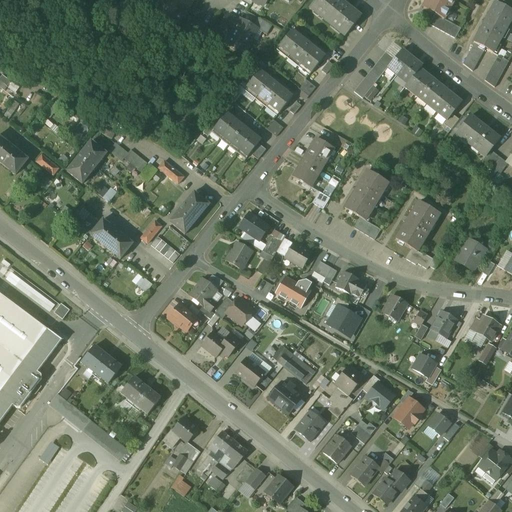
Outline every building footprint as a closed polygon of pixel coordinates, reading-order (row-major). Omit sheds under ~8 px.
[(195,0),(194,0),(165,0),(163,6),(168,9),(164,17),(179,25),(189,7),(191,8),(195,0)] [(339,0),(317,0),(310,9),(346,37),(361,18),(339,0)] [(428,0),(424,9),(435,15),(445,20),(455,0),(428,0)] [(511,11),(496,3),(474,44),(493,54),(511,19),(511,11)] [(445,20),(435,15),(430,26),(456,40),(461,29),(445,20)] [(240,23),(228,16),(223,26),(234,32),(227,45),(244,54),(258,30),(254,27),(241,20),(240,23)] [(273,27),(259,19),(254,27),(258,30),(267,36),(273,27)] [(208,29),(196,22),(188,37),(201,42),(208,29)] [(293,31),(279,48),(290,57),(304,40),(293,31)] [(315,48),(304,40),(290,57),(301,66),(315,48)] [(315,48),(301,66),(312,75),(326,57),(315,48)] [(391,65),(388,69),(397,77),(412,58),(403,51),(391,65)] [(395,60),(386,53),(383,58),(391,65),(395,60)] [(499,57),(485,82),(495,89),(509,63),(499,57)] [(391,65),(383,58),(379,62),(388,69),(391,65)] [(412,58),(397,77),(408,85),(420,70),(421,70),(423,67),(412,58)] [(388,69),(379,62),(376,67),(384,74),(388,69)] [(329,63),(322,72),(327,76),(334,67),(329,63)] [(384,74),(376,67),(372,71),(381,78),(384,74)] [(408,85),(405,89),(416,97),(418,95),(431,79),(421,70),(420,70),(408,85)] [(381,78),(372,71),(369,75),(377,82),(381,78)] [(260,72),(247,89),(258,98),(271,80),(260,72)] [(377,82),(369,75),(365,80),(374,87),(377,82)] [(12,83),(3,76),(0,80),(0,88),(5,92),(12,83)] [(431,79),(418,95),(416,97),(427,106),(429,104),(442,87),(431,79)] [(271,80),(258,98),(269,106),(282,89),(271,80)] [(374,87),(365,80),(362,84),(370,91),(374,87)] [(307,81),(300,90),(305,94),(312,85),(307,81)] [(370,91),(362,84),(358,89),(367,95),(370,91)] [(312,85),(305,94),(309,98),(316,89),(312,85)] [(442,87),(429,104),(427,106),(438,114),(453,96),(442,87)] [(282,89),(269,106),(280,115),(293,98),(282,89)] [(367,95),(358,89),(354,93),(363,100),(367,95)] [(453,96),(438,114),(447,122),(453,116),(462,104),(453,96)] [(297,103),(290,112),(295,116),(302,107),(297,103)] [(216,129),(213,133),(222,140),(236,121),(227,114),(216,129)] [(459,121),(453,116),(447,122),(444,125),(451,131),(459,121)] [(470,117),(456,135),(486,158),(491,151),(500,140),(470,117)] [(236,121),(222,140),(230,146),(244,128),(236,121)] [(275,122),(268,131),(272,135),(279,126),(275,122)] [(211,125),(203,134),(209,139),(213,133),(216,129),(211,125)] [(279,126),(272,135),(277,139),(284,130),(279,126)] [(244,128),(230,146),(238,153),(253,135),(244,128)] [(253,135),(238,153),(247,160),(262,142),(253,135)] [(348,143),(337,136),(333,143),(344,149),(348,143)] [(29,161),(0,137),(0,163),(16,176),(29,161)] [(334,151),(317,140),(305,159),(323,170),(334,151)] [(92,142),(67,173),(83,185),(107,155),(92,142)] [(129,155),(116,145),(109,153),(122,163),(125,160),(129,155)] [(266,151),(261,147),(252,157),(258,162),(266,151)] [(491,151),(486,158),(483,161),(493,169),(501,159),(491,151)] [(148,165),(131,152),(129,155),(125,160),(141,173),(148,165)] [(59,170),(42,157),(37,164),(54,177),(59,170)] [(323,170),(305,159),(293,179),(311,189),(323,170)] [(501,159),(493,169),(501,175),(508,165),(501,159)] [(185,179),(165,163),(159,170),(179,186),(185,179)] [(150,166),(141,177),(149,183),(157,172),(150,166)] [(368,172),(345,210),(361,219),(366,222),(389,185),(368,172)] [(98,194),(102,198),(109,190),(105,187),(98,194)] [(324,194),(330,197),(334,190),(327,187),(324,194)] [(111,188),(103,198),(109,203),(117,193),(111,188)] [(104,206),(87,193),(82,200),(99,213),(104,206)] [(194,193),(170,223),(185,236),(210,206),(194,193)] [(330,200),(320,193),(313,205),(323,211),(330,200)] [(419,203),(397,241),(412,250),(417,253),(418,253),(440,216),(419,203)] [(79,217),(86,221),(90,213),(83,209),(79,217)] [(249,215),(239,229),(246,234),(256,241),(261,234),(266,226),(249,215)] [(366,222),(361,219),(354,230),(375,242),(381,232),(366,222)] [(133,245),(103,221),(91,236),(121,261),(133,245)] [(155,223),(141,240),(148,246),(162,228),(155,223)] [(266,226),(261,234),(265,236),(270,229),(266,226)] [(256,241),(246,234),(242,240),(253,247),(256,241)] [(272,237),(263,252),(268,255),(274,259),(283,243),(272,237)] [(157,238),(151,246),(174,264),(181,255),(157,238)] [(486,252),(468,241),(455,262),(474,273),(486,252)] [(497,249),(487,242),(483,249),(493,255),(497,249)] [(253,253),(237,244),(227,262),(242,272),(253,253)] [(312,255),(294,245),(285,259),(303,270),(312,255)] [(422,256),(418,253),(417,253),(412,250),(406,261),(416,267),(417,265),(427,271),(429,268),(433,261),(423,255),(422,256)] [(274,259),(268,255),(265,261),(271,264),(274,259)] [(442,260),(436,257),(433,261),(429,268),(435,272),(442,260)] [(271,264),(265,261),(257,273),(263,277),(271,264)] [(332,270),(320,263),(314,273),(326,280),(332,270)] [(495,266),(489,263),(482,274),(488,278),(495,266)] [(332,270),(326,280),(323,284),(330,287),(337,273),(332,270)] [(360,282),(344,274),(336,289),(352,297),(360,301),(367,287),(359,283),(360,282)] [(143,277),(136,285),(146,293),(153,285),(143,277)] [(285,278),(275,296),(301,311),(311,294),(308,292),(312,285),(306,282),(298,284),(297,286),(285,278)] [(50,313),(55,306),(21,279),(15,286),(50,313)] [(203,280),(190,297),(203,308),(204,308),(205,308),(203,306),(208,300),(210,301),(217,292),(203,280)] [(266,293),(271,285),(266,282),(262,290),(266,293)] [(0,392),(47,330),(0,295),(0,392)] [(393,297),(382,314),(397,323),(403,314),(408,306),(393,297)] [(210,301),(208,300),(203,306),(205,308),(211,312),(217,305),(210,301)] [(254,313),(238,300),(227,315),(242,327),(254,313)] [(333,307),(338,309),(339,307),(346,312),(349,307),(337,300),(333,307)] [(70,311),(61,305),(57,311),(60,313),(58,316),(63,320),(70,311)] [(413,309),(408,306),(403,314),(408,317),(413,309)] [(197,320),(180,307),(169,321),(176,326),(177,326),(186,333),(197,320)] [(338,309),(327,326),(349,339),(360,320),(346,312),(339,307),(338,309)] [(211,312),(205,308),(204,308),(203,308),(200,312),(211,321),(215,316),(211,312)] [(428,317),(420,313),(414,323),(421,328),(422,326),(428,317)] [(457,322),(442,313),(438,320),(431,332),(431,331),(431,332),(438,336),(446,341),(446,340),(457,322)] [(211,321),(208,325),(212,329),(220,319),(215,315),(215,316),(211,321)] [(484,318),(480,324),(477,322),(472,330),(476,332),(475,333),(491,343),(500,327),(484,318)] [(428,330),(422,326),(421,328),(415,338),(421,342),(428,330)] [(438,336),(431,332),(428,337),(435,341),(438,336)] [(225,343),(213,334),(202,347),(217,359),(220,356),(228,345),(225,343)] [(511,334),(507,343),(506,342),(501,351),(511,357),(511,334)] [(231,336),(225,343),(228,345),(220,356),(224,359),(226,356),(229,358),(241,343),(231,336)] [(252,343),(247,349),(251,353),(257,346),(252,343)] [(489,346),(480,362),(487,366),(496,351),(489,346)] [(122,369),(95,347),(82,364),(109,385),(122,369)] [(279,351),(273,359),(278,363),(284,355),(279,351)] [(284,355),(278,363),(284,368),(293,356),(287,352),(284,355)] [(310,370),(293,356),(284,368),(301,382),(310,370)] [(436,365),(421,356),(412,370),(428,379),(435,368),(436,365)] [(259,369),(247,360),(235,374),(254,389),(262,379),(263,379),(263,378),(264,376),(266,374),(259,369)] [(272,369),(264,363),(259,369),(266,374),(264,376),(266,377),(272,369)] [(349,368),(336,385),(350,396),(363,379),(349,368)] [(442,372),(435,368),(428,379),(426,383),(433,387),(442,372)] [(301,382),(306,386),(315,374),(310,370),(301,382)] [(38,373),(13,406),(17,409),(21,409),(42,380),(42,376),(38,373)] [(374,377),(363,391),(369,396),(378,384),(379,384),(380,382),(374,377)] [(161,400),(134,378),(121,395),(148,416),(161,400)] [(290,384),(287,388),(282,384),(268,400),(289,416),(302,400),(293,392),(296,388),(290,384)] [(379,384),(378,384),(369,396),(374,400),(372,402),(384,412),(395,398),(379,384)] [(58,394),(66,400),(72,394),(63,388),(58,394)] [(351,404),(337,392),(329,401),(334,405),(334,404),(344,412),(351,404)] [(91,422),(58,396),(51,405),(84,431),(91,422)] [(511,398),(503,414),(511,419),(511,398)] [(410,400),(394,419),(407,429),(412,422),(415,425),(420,419),(419,417),(424,411),(410,400)] [(344,412),(334,404),(334,405),(328,411),(338,419),(344,412)] [(310,412),(295,431),(310,444),(326,424),(310,412)] [(450,425),(439,415),(428,428),(440,437),(450,425)] [(173,432),(181,439),(188,444),(199,431),(190,424),(191,424),(184,418),(173,432)] [(110,437),(91,422),(84,431),(103,446),(110,437)] [(455,425),(444,439),(449,443),(460,429),(455,425)] [(371,437),(358,427),(351,435),(365,446),(367,443),(371,437)] [(181,439),(173,432),(172,431),(163,442),(172,450),(181,439)] [(235,443),(223,433),(213,445),(213,446),(209,451),(215,456),(219,451),(225,455),(235,443)] [(379,439),(374,435),(371,437),(367,443),(372,447),(379,439)] [(129,452),(110,437),(103,446),(122,462),(129,452)] [(337,437),(323,454),(337,465),(351,448),(337,437)] [(248,453),(235,443),(225,455),(231,460),(227,466),(233,471),(238,465),(248,453)] [(190,446),(185,449),(180,456),(188,461),(188,460),(196,450),(190,446)] [(488,446),(479,457),(483,461),(492,451),(492,450),(488,446)] [(196,450),(188,460),(188,461),(181,472),(186,476),(200,453),(196,450)] [(501,458),(492,451),(483,461),(478,468),(487,474),(484,478),(493,485),(496,482),(504,472),(511,462),(511,461),(503,455),(501,458)] [(206,455),(199,465),(204,470),(212,460),(206,455)] [(188,461),(180,456),(177,461),(173,467),(173,468),(180,472),(181,472),(188,461)] [(366,458),(351,477),(365,487),(378,471),(380,469),(378,468),(366,458)] [(173,459),(168,467),(172,469),(173,468),(173,467),(177,461),(173,459)] [(384,460),(378,468),(380,469),(378,471),(383,475),(390,466),(384,460)] [(230,473),(219,464),(213,472),(224,481),(230,473)] [(209,469),(204,475),(208,478),(212,472),(213,472),(209,469)] [(256,473),(246,487),(255,495),(266,480),(256,473)] [(408,485),(394,474),(388,482),(399,491),(401,493),(408,485)] [(185,497),(191,487),(183,482),(185,479),(179,475),(171,489),(185,497)] [(422,476),(415,486),(420,490),(426,482),(428,480),(422,476)] [(225,487),(215,478),(209,486),(219,494),(225,487)] [(292,489),(279,478),(266,494),(280,505),(292,489)] [(388,482),(386,480),(374,495),(387,506),(399,491),(388,482)] [(426,482),(420,490),(426,495),(432,487),(426,482)] [(420,490),(414,498),(421,504),(427,496),(426,495),(420,490)] [(504,496),(498,491),(489,502),(496,507),(504,496)] [(449,495),(440,505),(446,510),(454,499),(449,495)] [(414,498),(402,511),(424,511),(427,508),(421,504),(414,498)] [(297,499),(289,509),(292,511),(296,511),(300,508),(304,511),(307,507),(297,499)] [(481,511),(501,511),(502,511),(496,507),(489,502),(481,511)] [(128,503),(122,511),(135,511),(138,509),(128,503)]
